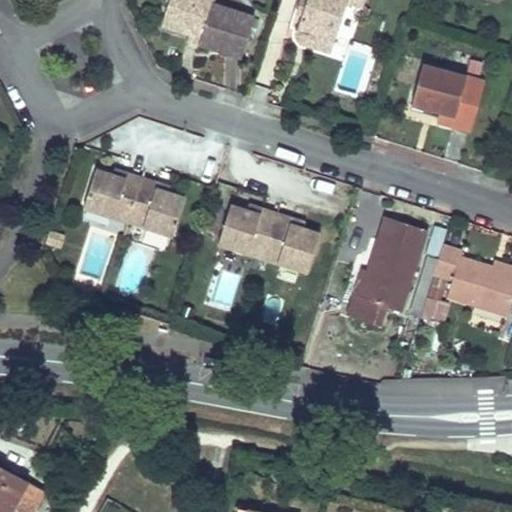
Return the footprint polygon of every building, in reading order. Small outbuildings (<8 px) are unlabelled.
[(209,8),(210,2),(203,0),(165,0),(157,27),(185,36),(197,40),(195,46),(237,60),(250,21),(209,8)] [(307,0),(297,31),(297,35),(297,37),(299,41),(303,44),(305,44),(306,45),(312,43),(314,41),(316,38),(334,43),(347,3),(363,8),(365,0),(307,0)] [(183,43),(195,46),(197,40),(185,36),(183,43)] [(464,78),(421,66),(410,104),(437,112),(435,123),(451,127),(464,78)] [(479,81),(464,78),(451,127),(465,131),(479,81)] [(123,182),(126,175),(115,172),(112,179),(123,182)] [(127,225),(141,180),(126,175),(123,182),(112,179),(100,175),(88,213),(127,225)] [(155,192),(157,184),(141,180),(127,225),(171,239),(183,201),(167,196),(155,192)] [(155,192),(167,196),(169,188),(157,184),(155,192)] [(256,216),(258,210),(246,206),(244,213),(256,216)] [(215,245),(259,259),(273,215),(258,210),(256,216),(244,213),(228,208),(215,245)] [(290,220),(273,215),(259,259),(306,273),(317,236),(300,230),(288,227),(290,220)] [(302,224),(290,220),(288,227),(300,230),(302,224)] [(345,320),(392,335),(425,232),(384,220),(366,274),(358,301),(352,299),(345,320)] [(44,245),(59,250),(63,238),(48,233),(44,245)] [(460,252),(441,246),(432,275),(452,282),(446,298),(508,317),(511,303),(511,276),(492,270),(458,259),(460,252)] [(511,268),(495,263),(492,270),(511,276),(511,268)] [(358,301),(366,274),(360,273),(352,299),(358,301)] [(0,511),(9,511),(11,509),(17,511),(32,511),(45,491),(0,466),(0,511)]
